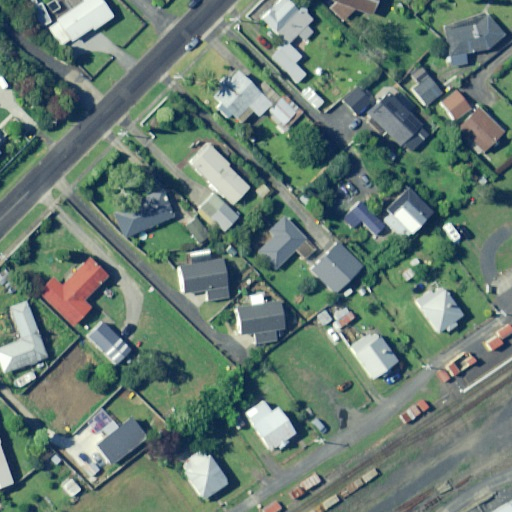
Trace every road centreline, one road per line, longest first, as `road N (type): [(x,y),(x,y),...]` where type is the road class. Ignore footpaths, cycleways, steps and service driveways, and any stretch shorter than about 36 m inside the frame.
road 1 (residential): [(511,302),(388,407),(233,511)]
road 2 (residential): [(0,218),(216,0)]
